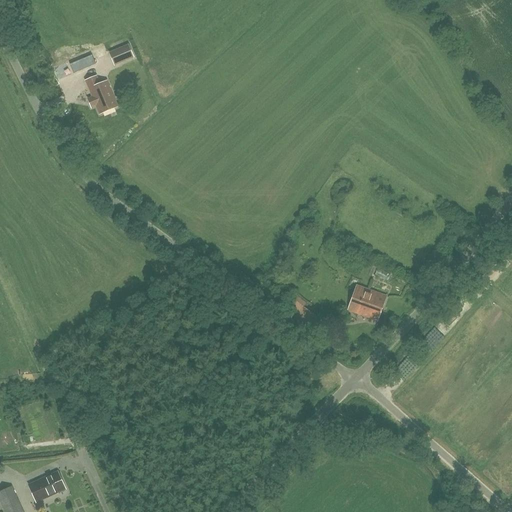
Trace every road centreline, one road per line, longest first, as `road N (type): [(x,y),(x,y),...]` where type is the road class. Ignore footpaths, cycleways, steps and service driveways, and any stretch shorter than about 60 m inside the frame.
road 1 (unclassified): [(358,378),(91,179),(62,144),(0,33)]
road 2 (unclassified): [(358,378),(511,198)]
road 3 (unclassified): [(504,511),(358,378)]
road 4 (unclassified): [(227,511),(358,378)]
